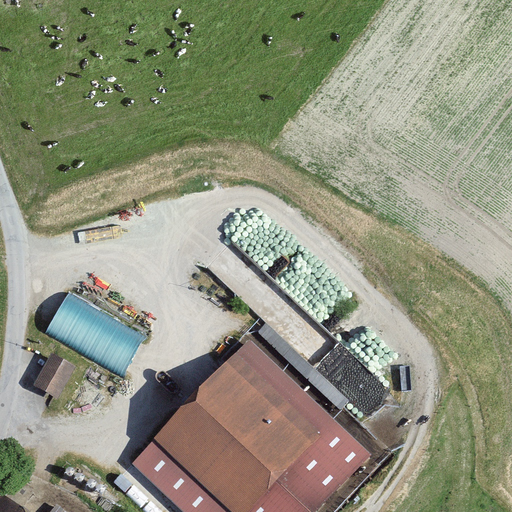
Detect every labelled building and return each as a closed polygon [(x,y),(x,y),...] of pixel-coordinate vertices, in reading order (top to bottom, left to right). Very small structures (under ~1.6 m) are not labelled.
[(130,368),(148,325),(66,290),(48,333),(130,368)] [(333,335),(311,360),(365,409),(387,384),(333,335)] [(237,346),(151,437),(230,511),(249,511),(327,431),(237,346)] [(73,369),(52,357),(36,386),(57,397),(73,369)] [(16,511),(3,501),(0,505),(0,511),(16,511)]
